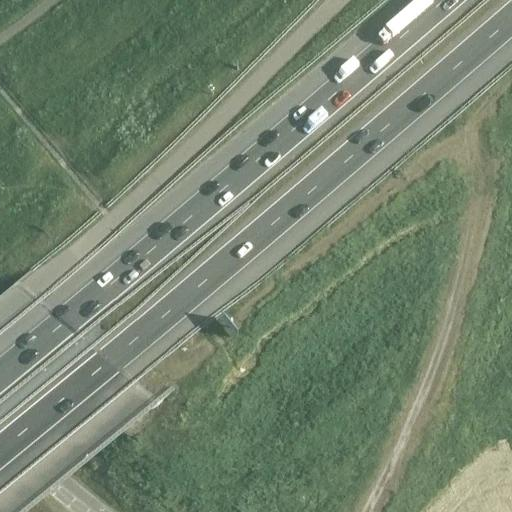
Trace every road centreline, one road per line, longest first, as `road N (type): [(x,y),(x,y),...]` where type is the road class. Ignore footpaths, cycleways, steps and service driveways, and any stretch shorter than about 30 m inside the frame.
road 1 (track): [(366,511),(433,370),(482,198),(481,155),(470,136),(442,145),(140,393)]
road 2 (motorway): [(0,452),(511,16)]
road 3 (motorway): [(442,0),(0,376)]
road 4 (unclassified): [(340,0),(0,318)]
